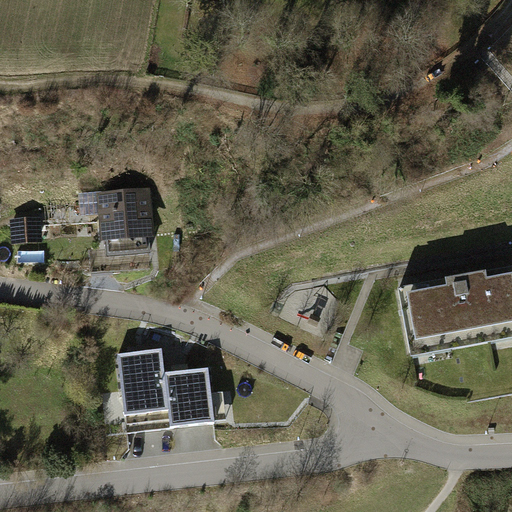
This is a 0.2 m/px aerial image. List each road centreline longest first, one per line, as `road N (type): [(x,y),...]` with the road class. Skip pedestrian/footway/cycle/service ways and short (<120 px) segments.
road 1 (residential): [(511,9),(479,46),(416,87),(312,106),(141,83),(0,86)]
road 2 (residential): [(370,431),(329,388),(220,332),(121,304),(0,288)]
road 3 (residential): [(0,496),(330,460),(370,431)]
road 4 (residential): [(370,431),(460,458),(511,457)]
